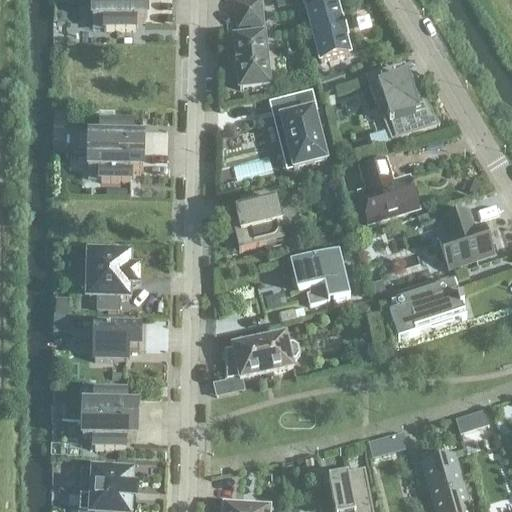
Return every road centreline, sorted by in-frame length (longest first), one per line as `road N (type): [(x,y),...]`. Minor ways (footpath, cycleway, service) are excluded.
road 1 (residential): [(202,0),(186,511)]
road 2 (residential): [(511,186),(398,0)]
